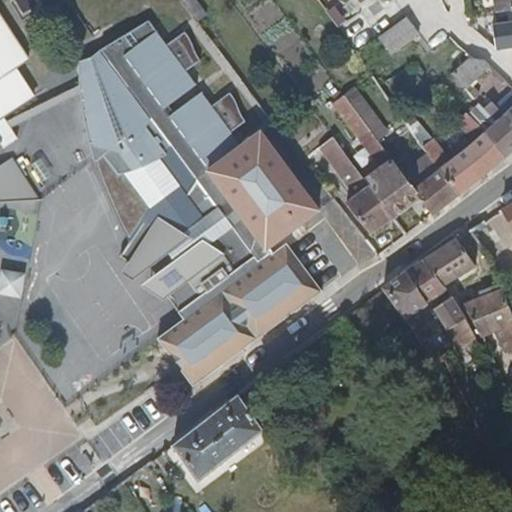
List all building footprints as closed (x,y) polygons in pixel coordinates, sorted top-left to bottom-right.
[(80,0),(66,0),(82,21),(95,40),(137,14),(127,0),(94,0),(85,6),(80,0)] [(194,0),(181,0),(196,20),(205,14),(194,0)] [(511,0),(494,0),(497,15),(511,13),(511,0)] [(389,52),(419,33),(405,12),(375,31),(389,52)] [(3,118),(35,97),(15,68),(28,59),(26,57),(0,18),(0,143),(1,143),(5,149),(18,140),(3,118)] [(354,19),(345,30),(358,41),(367,29),(354,19)] [(194,222),(190,226),(165,248),(174,260),(152,276),(176,311),(194,298),(201,307),(157,339),(193,386),(271,329),(321,291),(285,243),(269,254),(265,247),(316,210),(261,135),(242,147),(231,132),(242,123),(237,116),(236,111),(237,104),(233,96),(229,92),(211,105),(202,94),(173,115),(167,119),(161,111),(167,107),(195,85),(185,71),(198,62),(190,51),(189,41),(184,32),(166,43),(148,21),(101,52),(92,58),(86,60),(79,62),(80,84),(81,87),(82,95),(84,112),(90,144),(96,162),(104,156),(118,176),(126,174),(136,170),(144,166),(146,165),(161,154),(159,150),(166,145),(191,180),(181,197),(191,210),(187,213),(194,222)] [(511,23),(496,26),(498,48),(511,45),(511,23)] [(470,58),(450,37),(431,52),(417,64),(429,76),(437,69),(432,62),(444,54),(456,72),(470,58)] [(485,59),(470,58),(456,72),(453,76),(466,91),(471,86),(485,72),(491,66),(485,59)] [(498,73),(491,66),(485,72),(492,79),(498,73)] [(388,81),(379,86),(393,105),(400,99),(388,81)] [(471,86),(466,91),(476,103),(482,97),(471,86)] [(81,87),(7,124),(12,130),(82,95),(81,87)] [(503,116),(511,126),(511,94),(497,108),(492,103),(484,111),(494,123),(503,116)] [(364,180),(393,217),(420,198),(414,189),(378,142),(349,103),(344,95),(333,104),(380,168),(364,180)] [(361,95),(349,103),(378,142),(389,134),(361,95)] [(469,115),(483,132),(494,123),(484,111),(479,106),(469,115)] [(173,115),(167,107),(161,111),(167,119),(173,115)] [(440,170),(458,194),(487,171),(503,157),(483,132),(469,115),(467,113),(456,123),(467,135),(473,130),(479,137),(450,161),(434,138),(423,147),(440,170)] [(405,121),(423,147),(434,138),(412,115),(405,121)] [(483,132),(503,157),(511,148),(511,126),(503,116),(494,123),(483,132)] [(370,233),(393,217),(364,180),(333,138),(320,148),(356,196),(348,203),(370,233)] [(12,160),(0,167),(0,204),(40,202),(12,160)] [(420,198),(432,214),(458,194),(440,170),(414,189),(420,198)] [(145,221),(165,248),(190,226),(194,222),(187,213),(191,210),(181,197),(176,192),(142,216),(145,221)] [(511,203),(502,210),(503,211),(511,226),(511,203)] [(117,255),(138,267),(165,248),(145,221),(117,255)] [(505,255),(483,223),(471,231),(492,263),(505,255)] [(477,266),(457,240),(425,260),(445,286),(477,266)] [(445,286),(425,260),(383,288),(421,342),(435,331),(419,309),(438,296),(448,289),(445,286)] [(0,294),(10,296),(14,275),(0,272),(0,294)] [(511,313),(503,288),(468,303),(482,338),(503,330),(511,348),(511,313)] [(453,297),(443,304),(434,310),(449,331),(468,319),(453,297)] [(460,349),(476,338),(468,319),(449,331),(460,349)] [(262,430),(238,395),(173,445),(196,480),(262,430)]
